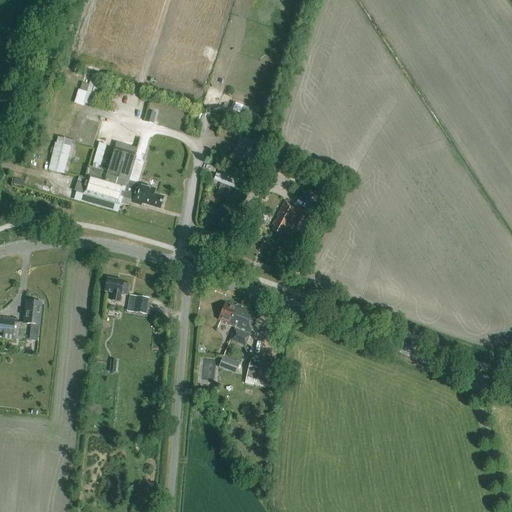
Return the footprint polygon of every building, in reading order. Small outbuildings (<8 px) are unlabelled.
[(87,93),(85,100),(99,104),(105,85),(99,83),(100,81),(92,78),(87,93)] [(77,105),(83,107),(85,100),(87,93),(81,91),(77,105)] [(251,138),(241,134),(232,157),(242,161),(251,138)] [(56,143),(51,164),(50,168),(66,172),(72,147),(56,143)] [(280,173),(288,158),(273,151),(266,166),(268,166),(262,179),(270,183),(277,171),(280,173)] [(217,173),(214,180),(226,185),(221,196),(233,200),(240,182),(217,173)] [(90,176),(84,194),(120,205),(122,198),(132,201),(131,203),(141,206),(142,204),(160,209),(164,197),(154,194),(156,189),(147,187),(147,185),(137,182),(137,184),(126,180),(125,186),(90,176)] [(13,185),(23,187),(24,181),(14,179),(13,185)] [(281,208),(281,209),(273,226),(275,227),(272,231),(281,235),(282,233),(289,235),(292,230),(294,225),(302,229),(310,214),(285,201),(281,208)] [(120,303),(121,294),(128,295),(130,284),(123,283),(123,282),(107,279),(105,292),(113,294),(111,301),(120,303)] [(137,297),(134,313),(146,315),(149,299),(137,297)] [(38,334),(41,303),(25,302),(23,323),(30,324),(29,334),(38,334)] [(244,347),(250,333),(259,312),(238,304),(237,306),(227,303),(219,319),(229,322),(228,325),(235,327),(229,341),(244,347)] [(13,340),(15,320),(0,317),(0,332),(3,333),(3,339),(13,340)] [(236,373),(240,362),(223,356),(219,367),(236,373)] [(278,365),(251,359),(246,382),(273,388),(278,365)]
